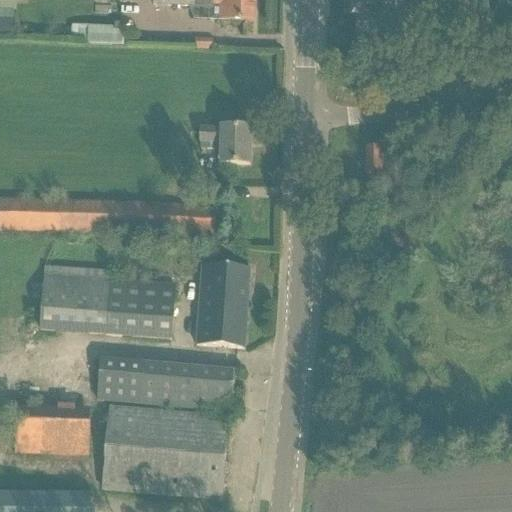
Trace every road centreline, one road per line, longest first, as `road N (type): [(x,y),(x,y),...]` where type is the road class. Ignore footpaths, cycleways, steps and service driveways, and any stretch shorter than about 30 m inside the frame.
road 1 (tertiary): [(278,511),(303,112)]
road 2 (unclassified): [(511,71),(303,112)]
